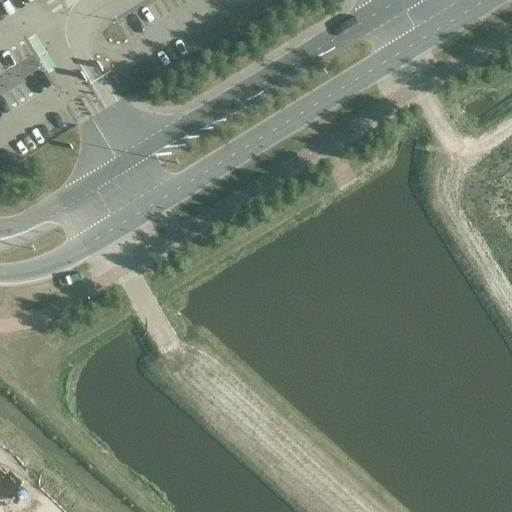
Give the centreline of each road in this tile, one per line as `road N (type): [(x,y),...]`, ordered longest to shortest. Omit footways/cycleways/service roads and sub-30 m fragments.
road 1 (tertiary): [(0,275),(62,259),(485,0)]
road 2 (tertiary): [(398,0),(35,215),(0,227)]
